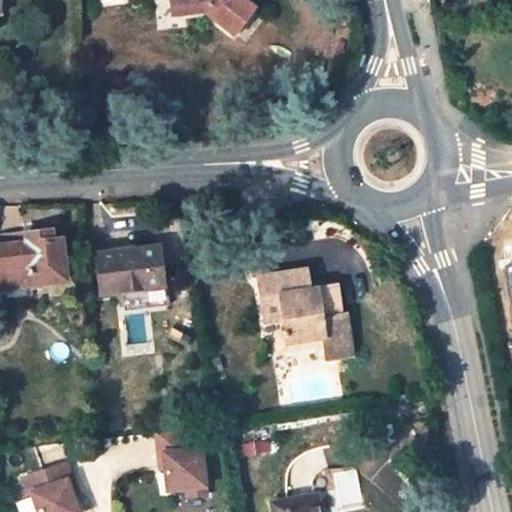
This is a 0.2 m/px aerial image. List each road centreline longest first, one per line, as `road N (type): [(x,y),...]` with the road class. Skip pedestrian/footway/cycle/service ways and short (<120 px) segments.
road 1 (primary): [(0,177),(337,161)]
road 2 (tertiary): [(492,511),(441,271)]
road 3 (primary): [(376,0),(351,117)]
